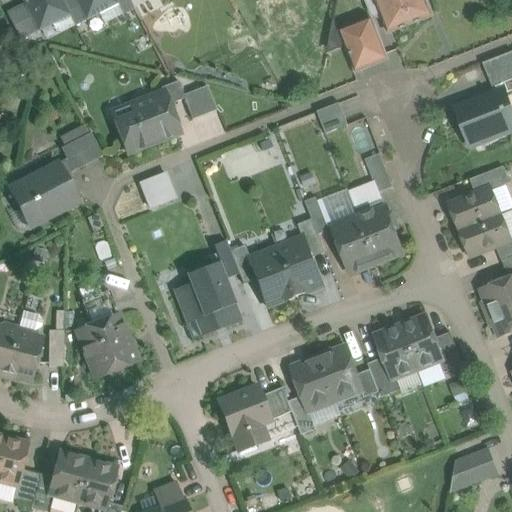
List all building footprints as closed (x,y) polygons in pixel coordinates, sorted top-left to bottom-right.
[(61,0),(60,0),(21,0),(24,5),(38,32),(52,25),(69,16),(61,0)] [(75,27),(86,21),(75,0),(60,0),(61,0),(69,16),(75,27)] [(114,0),(75,0),(86,21),(99,14),(117,5),(114,0)] [(133,10),(128,0),(114,0),(117,5),(122,16),(133,10)] [(422,0),(429,16),(433,14),(427,0),(365,0),(365,1),(371,18),(382,22),(388,37),(430,20),(428,16),(390,31),(385,17),(383,18),(375,14),(370,1),(370,0),(422,0)] [(370,0),(370,1),(375,14),(383,18),(385,17),(390,31),(428,16),(429,16),(422,0),(370,0)] [(38,32),(24,5),(7,14),(20,41),(38,32)] [(105,25),(122,16),(117,5),(99,14),(105,25)] [(62,34),(75,27),(69,16),(52,25),(56,33),(62,34)] [(373,19),(339,32),(356,75),(390,62),(373,19)] [(511,53),(483,65),(493,89),(511,81),(511,53)] [(178,83),(161,90),(163,94),(164,94),(169,106),(183,101),(182,97),(184,96),(178,83)] [(184,96),(182,97),(183,101),(192,121),(216,112),(207,88),(184,96)] [(511,124),(500,93),(460,108),(475,148),(511,133),(511,124)] [(163,94),(129,107),(132,115),(115,122),(127,155),(180,135),(169,106),(164,94),(163,94)] [(340,104),(317,113),(326,135),(348,127),(340,104)] [(115,122),(132,115),(129,107),(112,114),(115,122)] [(91,134),(61,150),(66,161),(57,165),(64,177),(80,169),(103,157),(91,134)] [(380,155),(365,161),(373,181),(378,194),(393,189),(380,155)] [(57,165),(9,190),(30,229),(78,204),(64,177),(57,165)] [(504,168),(470,181),(476,197),(492,191),(492,192),(510,184),(504,168)] [(166,172),(138,182),(148,209),(176,199),(166,172)] [(348,191),(356,212),(382,202),(378,194),(373,181),(348,191)] [(329,232),(332,228),(358,218),(356,212),(348,191),(318,203),(329,232)] [(476,197),(450,207),(450,208),(451,208),(460,231),(459,232),(460,232),(502,216),(501,215),(492,192),(492,191),(476,197)] [(316,199),(305,203),(312,221),(318,237),(329,232),(318,203),(316,199)] [(382,202),(356,212),(358,218),(377,266),(403,256),(393,231),(397,229),(392,215),(388,216),(382,202)] [(502,216),(460,232),(460,233),(470,256),(469,256),(470,258),(496,248),(511,242),(511,241),(511,240),(510,240),(501,217),(502,217),(502,216)] [(377,266),(358,218),(332,228),(351,276),(377,266)] [(325,254),(318,237),(312,221),(298,226),(303,239),(304,239),(312,259),(325,254)] [(303,239),(276,249),(295,298),(323,287),(312,259),(304,239),(303,239)] [(511,242),(496,248),(502,263),(511,259),(511,240),(511,241),(511,242)] [(213,247),(216,255),(226,281),(239,275),(230,252),(226,242),(213,247)] [(230,252),(239,275),(243,286),(256,281),(248,260),(249,260),(244,247),(230,252)] [(248,260),(256,281),(267,309),(295,298),(276,249),(249,260),(248,260)] [(198,272),(220,328),(224,326),(225,329),(242,323),(226,281),(216,255),(208,258),(211,267),(198,272)] [(511,259),(502,263),(509,281),(511,279),(511,259)] [(220,328),(198,272),(186,277),(189,285),(172,292),(185,325),(194,322),(200,339),(217,332),(216,329),(220,328)] [(511,279),(509,281),(483,291),(487,301),(491,303),(495,313),(511,306),(511,279)] [(81,303),(103,294),(99,283),(77,292),(81,303)] [(103,294),(81,303),(90,327),(118,316),(109,292),(103,294)] [(511,306),(495,313),(499,323),(497,327),(501,338),(511,333),(511,306)] [(38,317),(23,313),(19,328),(7,373),(18,376),(20,379),(31,382),(42,342),(38,341),(34,333),(34,332),(40,328),(42,323),(38,317)] [(90,327),(83,330),(92,353),(85,356),(95,381),(108,376),(112,379),(121,375),(121,371),(137,364),(119,316),(118,316),(90,327)] [(427,317),(401,327),(418,372),(440,364),(444,362),(435,339),(427,317)] [(192,342),(200,339),(194,322),(185,325),(192,342)] [(0,327),(0,371),(7,373),(19,328),(18,328),(18,329),(4,326),(0,327)] [(401,327),(375,337),(383,360),(392,382),(396,381),(418,372),(401,327)] [(92,353),(83,330),(76,333),(85,356),(92,353)] [(63,333),(49,333),(48,369),(62,369),(63,333)] [(450,334),(435,339),(444,362),(440,364),(444,375),(463,368),(450,334)] [(346,349),(319,359),(336,403),(362,393),(363,392),(357,377),(346,349)] [(319,359),(292,370),(303,398),(309,413),(310,413),(336,403),(319,359)] [(383,360),(368,366),(370,371),(379,394),(381,399),(401,392),(396,381),(392,382),(383,360)] [(446,380),(444,375),(440,364),(418,372),(425,389),(446,380)] [(370,371),(357,377),(363,392),(362,393),(364,399),(379,394),(370,371)] [(257,388),(218,403),(231,437),(232,437),(239,453),(255,447),(253,441),(264,437),(260,426),(270,422),(261,398),(257,388)] [(283,389),(261,398),(270,422),(292,413),(289,403),(283,389)] [(303,398),(289,403),(292,413),(302,437),(317,431),(310,413),(309,413),(303,398)] [(27,445),(4,439),(0,453),(0,483),(15,488),(16,488),(20,471),(27,445)] [(485,453),(455,464),(451,494),(495,477),(485,453)] [(89,462),(60,454),(53,479),(48,497),(50,497),(77,505),(78,505),(89,462)] [(116,469),(89,462),(78,505),(103,511),(105,511),(107,504),(108,497),(112,497),(114,490),(111,488),(116,469)] [(39,476),(20,471),(16,488),(15,488),(11,500),(32,505),(39,476)] [(32,505),(30,511),(35,511),(45,511),(50,497),(48,497),(53,479),(39,476),(32,505)] [(176,485),(154,494),(160,510),(183,501),(176,485)] [(135,501),(138,511),(155,511),(160,510),(154,494),(135,501)] [(160,510),(155,511),(187,511),(184,501),(183,501),(160,510)]
